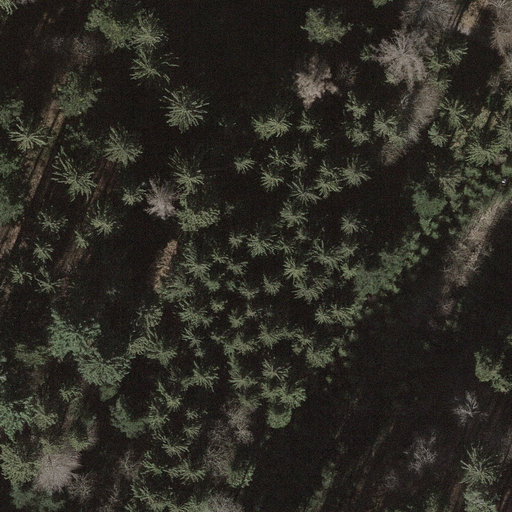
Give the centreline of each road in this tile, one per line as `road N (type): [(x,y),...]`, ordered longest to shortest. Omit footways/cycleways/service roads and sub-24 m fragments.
road 1 (track): [(160,0),(0,130)]
road 2 (track): [(378,0),(511,50)]
